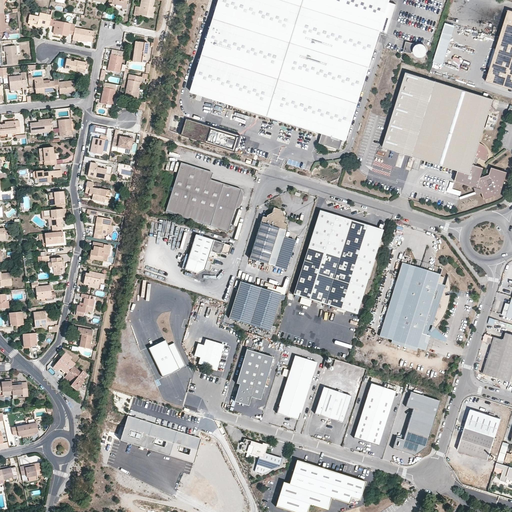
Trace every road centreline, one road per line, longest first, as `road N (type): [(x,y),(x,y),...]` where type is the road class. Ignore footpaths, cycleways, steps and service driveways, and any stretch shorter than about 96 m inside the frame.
road 1 (residential): [(32,372),(60,338),(81,234),(73,185),(86,118)]
road 2 (residential): [(466,231),(290,179),(264,187),(253,207)]
road 3 (residential): [(417,474),(222,415),(210,390)]
road 4 (unknown): [(235,259),(271,275),(295,273),(292,312),(347,332)]
road 5 (residential): [(488,261),(493,284),(460,383)]
